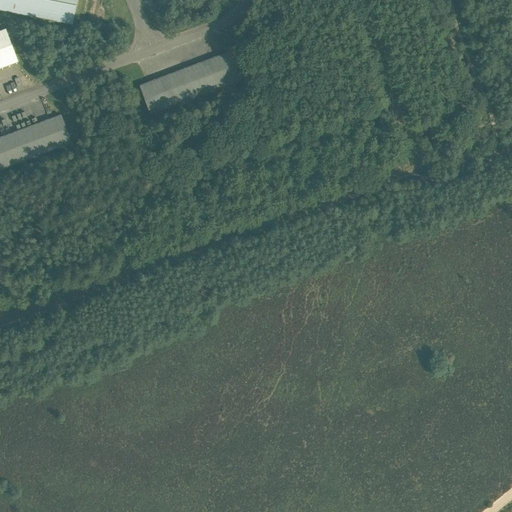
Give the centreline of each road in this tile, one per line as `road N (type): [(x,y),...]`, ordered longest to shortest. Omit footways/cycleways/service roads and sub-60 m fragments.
road 1 (track): [(0,328),(398,178),(456,176),(496,150)]
road 2 (track): [(496,150),(449,0)]
